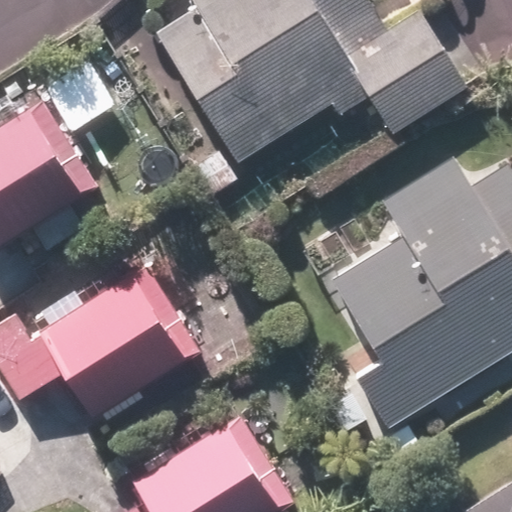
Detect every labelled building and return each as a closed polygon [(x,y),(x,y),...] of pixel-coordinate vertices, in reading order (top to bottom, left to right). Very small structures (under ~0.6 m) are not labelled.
[(182,0),(187,9),(146,34),(232,174),(356,98),(381,138),(460,91),(410,10),(381,28),(364,0),(182,0)] [(22,91),(0,104),(0,246),(85,194),(22,91)] [(335,371),(371,430),(511,343),(511,180),(499,159),(460,183),(445,160),(374,204),(391,230),(308,281),(355,358),(335,371)] [(16,297),(0,306),(0,390),(10,407),(43,387),(71,431),(189,358),(130,263),(32,324),(16,297)] [(120,511),(258,511),(280,499),(227,413),(116,482),(131,505),(120,511)] [(511,511),(511,474),(451,511),(511,511)]
